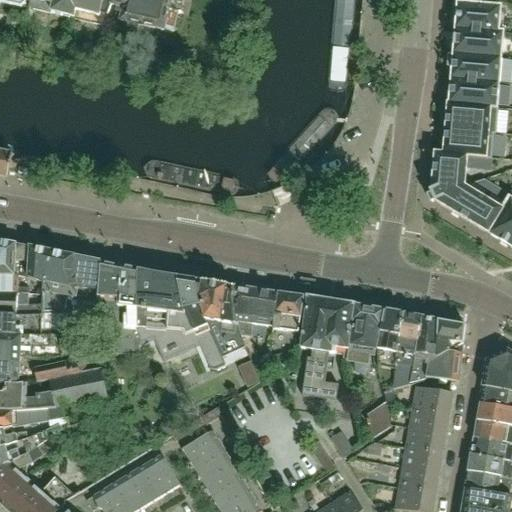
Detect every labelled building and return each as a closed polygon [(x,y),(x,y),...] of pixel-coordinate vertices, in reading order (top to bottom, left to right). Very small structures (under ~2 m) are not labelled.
[(73,19),(77,0),(31,0),(30,9),(35,10),(51,14),(73,19)] [(105,15),(108,0),(77,0),(73,19),(73,21),(97,26),(100,14),(105,15)] [(168,13),(171,0),(112,0),(111,6),(123,9),(120,22),(164,32),(164,30),(173,32),(177,15),(168,13)] [(335,0),(331,58),(351,60),(355,0),(335,0)] [(457,4),(455,30),(499,34),(499,33),(501,8),(457,4)] [(503,34),(499,33),(499,34),(455,30),(453,55),(501,60),(503,34)] [(499,85),(501,60),(453,55),(452,58),(449,58),(448,68),(451,69),(450,81),(499,85)] [(497,109),(499,85),(450,81),(448,105),(448,106),(497,110),(497,109)] [(275,183),(344,110),(329,96),(261,169),(275,183)] [(498,109),(497,109),(497,110),(448,106),(448,105),(447,105),(445,131),(493,135),(493,136),(496,136),(498,109)] [(6,145),(104,167),(108,147),(11,126),(6,145)] [(491,161),(493,136),(493,135),(445,131),(443,155),(443,156),(467,158),(467,159),(491,161)] [(9,169),(12,154),(0,151),(0,177),(7,179),(9,169)] [(130,172),(228,190),(231,170),(133,153),(130,172)] [(465,188),(467,159),(467,158),(443,156),(443,155),(434,154),(431,193),(430,193),(435,204),(436,203),(450,212),(465,188)] [(502,210),(501,210),(465,188),(450,212),(467,222),(488,235),(502,210)] [(508,247),(511,240),(511,192),(501,210),(502,210),(488,235),(508,247)] [(0,244),(0,277),(18,278),(18,268),(24,268),(25,248),(0,244)] [(43,286),(49,254),(29,250),(28,280),(43,286)] [(72,300),(75,259),(49,254),(43,286),(43,295),(42,308),(42,316),(69,315),(72,300)] [(97,306),(100,264),(75,259),(72,300),(69,315),(86,313),(96,312),(97,306)] [(116,308),(119,268),(100,264),(97,306),(96,312),(96,320),(107,322),(107,310),(116,312),(116,308)] [(141,349),(135,329),(134,310),(138,271),(119,268),(116,308),(116,312),(107,310),(107,322),(109,354),(143,356),(141,349)] [(177,294),(175,279),(156,276),(156,275),(138,271),(134,310),(135,329),(141,349),(154,343),(164,365),(200,349),(198,343),(193,345),(186,325),(181,325),(177,294)] [(29,289),(22,288),(22,278),(0,277),(0,293),(18,293),(29,294),(29,289)] [(204,322),(195,282),(175,279),(177,294),(181,325),(186,325),(193,345),(198,343),(200,349),(210,371),(215,369),(216,372),(225,367),(205,323),(204,322)] [(236,326),(233,289),(195,282),(204,322),(205,323),(225,367),(248,356),(240,336),(236,326)] [(252,325),(253,292),(233,289),(236,326),(240,336),(248,337),(249,329),(251,330),(251,325),(252,325)] [(272,328),(278,296),(253,292),(252,325),(272,329),(272,328)] [(42,308),(28,307),(29,294),(18,293),(0,293),(0,316),(16,317),(24,316),(42,316),(42,308)] [(297,334),(304,299),(278,296),(272,328),(275,328),(274,331),(297,334)] [(348,345),(353,307),(307,299),(304,317),(305,318),(304,318),(299,350),(315,353),(313,360),(308,360),(302,396),(336,402),(339,386),(325,384),(330,354),(342,356),(342,361),(346,361),(347,350),(348,345)] [(376,351),(384,312),(372,310),(364,309),(365,308),(355,307),(353,307),(348,345),(351,345),(349,355),(364,358),(366,349),(376,351)] [(95,328),(95,320),(96,320),(96,312),(86,313),(69,315),(42,316),(24,316),(16,317),(0,316),(0,335),(23,337),(33,337),(38,337),(46,336),(46,330),(95,328)] [(393,373),(403,315),(384,312),(376,351),(380,351),(377,371),(393,373)] [(409,384),(420,319),(404,317),(404,315),(403,315),(393,373),(391,385),(382,387),(383,394),(386,409),(393,407),(392,394),(409,388),(409,384)] [(437,360),(436,322),(420,319),(409,384),(426,380),(428,365),(434,362),(437,360)] [(463,344),(465,327),(436,322),(437,360),(463,344)] [(50,349),(50,337),(46,336),(38,337),(33,337),(23,337),(0,335),(0,357),(19,359),(31,359),(31,348),(50,349)] [(459,383),(463,344),(437,360),(434,362),(432,379),(459,383)] [(511,391),(511,354),(507,352),(505,353),(505,354),(490,360),(489,360),(486,361),(483,383),(482,389),(511,391)] [(0,386),(19,388),(19,359),(0,357),(0,386)] [(83,373),(80,359),(33,370),(36,384),(48,382),(83,373)] [(52,412),(107,399),(99,369),(83,373),(48,382),(51,394),(37,397),(39,401),(26,401),(25,392),(0,390),(0,411),(48,413),(52,412)] [(448,416),(451,395),(415,389),(411,409),(448,416)] [(511,411),(511,405),(511,391),(482,389),(480,400),(479,400),(478,406),(511,411)] [(511,411),(478,406),(477,411),(478,411),(476,422),(511,428),(511,411)] [(445,436),(448,416),(411,409),(408,430),(445,436)] [(179,444),(221,418),(217,410),(172,437),(173,437),(176,443),(179,444)] [(49,423),(67,419),(65,412),(52,412),(48,413),(0,411),(0,431),(4,430),(12,428),(49,423)] [(511,445),(511,428),(476,422),(474,434),(473,434),(472,439),(511,445)] [(0,471),(29,453),(37,448),(51,439),(69,428),(68,423),(50,431),(28,440),(5,446),(0,447),(0,471)] [(28,440),(26,434),(6,438),(4,430),(0,431),(0,447),(5,446),(28,440)] [(442,456),(445,436),(408,430),(405,450),(442,456)] [(230,460),(213,432),(182,451),(198,479),(230,460)] [(355,453),(341,433),(330,440),(343,460),(355,453)] [(511,454),(511,445),(472,439),(471,445),(472,445),(471,456),(510,463),(511,455),(511,454)] [(361,454),(380,458),(383,446),(375,444),(361,453),(361,454)] [(2,505),(27,474),(27,467),(32,464),(43,457),(37,448),(29,453),(0,471),(0,504),(1,505),(2,505)] [(438,476),(442,456),(405,450),(401,470),(438,476)] [(181,488),(162,456),(137,472),(156,503),(181,488)] [(467,473),(511,481),(511,472),(511,463),(510,463),(471,456),(468,468),(467,473)] [(246,486),(230,460),(198,479),(215,505),(246,486)] [(435,496),(438,476),(401,470),(398,490),(435,496)] [(141,511),(156,503),(137,472),(112,487),(126,511),(141,511)] [(508,496),(511,481),(467,473),(466,479),(467,479),(465,490),(501,496),(508,497),(508,496)] [(8,511),(27,511),(45,492),(27,475),(27,474),(2,505),(8,511)] [(58,511),(65,505),(66,506),(66,505),(64,503),(75,497),(56,480),(45,492),(27,511),(58,511)] [(261,511),(246,486),(215,505),(218,511),(261,511)] [(126,511),(112,487),(86,502),(92,511),(94,511),(98,510),(103,511),(102,511),(126,511)] [(401,511),(432,511),(435,496),(398,490),(395,511),(401,511)] [(508,497),(501,496),(465,490),(463,502),(462,502),(461,507),(491,511),(509,511),(511,500),(511,496),(508,496),(508,497)] [(361,511),(349,494),(332,505),(336,511),(361,511)]
